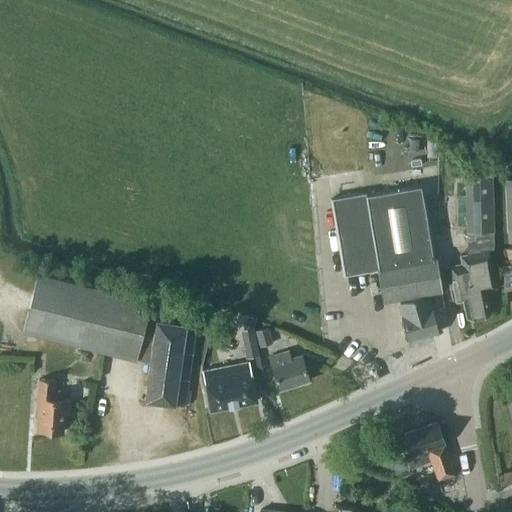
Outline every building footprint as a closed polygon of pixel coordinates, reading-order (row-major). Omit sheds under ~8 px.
[(467,185),(465,185),(467,254),(460,256),(462,264),(449,266),(456,301),(463,300),(466,317),(489,313),(484,289),(496,287),(488,250),(493,249),(492,208),(491,170),(467,171),(467,185)] [(365,192),(331,197),(344,274),(377,268),(382,299),(441,289),(435,256),(432,257),(420,185),(366,194),(365,192)] [(135,359),(149,362),(157,319),(146,316),(150,301),(37,273),(23,331),(135,359)] [(403,315),(401,316),(408,340),(437,332),(430,307),(430,308),(426,295),(399,302),(403,315)] [(197,317),(158,311),(157,319),(149,362),(147,373),(144,400),(184,405),(196,325),(195,325),(197,317)] [(240,328),(246,357),(258,355),(252,326),(240,328)] [(259,347),(272,343),(267,327),(255,331),(259,347)] [(288,350),(268,356),(278,389),(309,380),(301,354),(290,358),(288,350)] [(256,400),(249,361),(202,371),(209,410),(256,400)] [(52,398),(52,388),(54,388),(55,380),(38,378),(36,409),(38,409),(36,430),(62,432),(64,413),(68,414),(69,399),(52,398)] [(398,435),(410,467),(430,460),(437,480),(442,493),(456,491),(451,475),(455,474),(436,421),(398,435)] [(500,486),(511,482),(511,469),(497,473),(500,486)]
